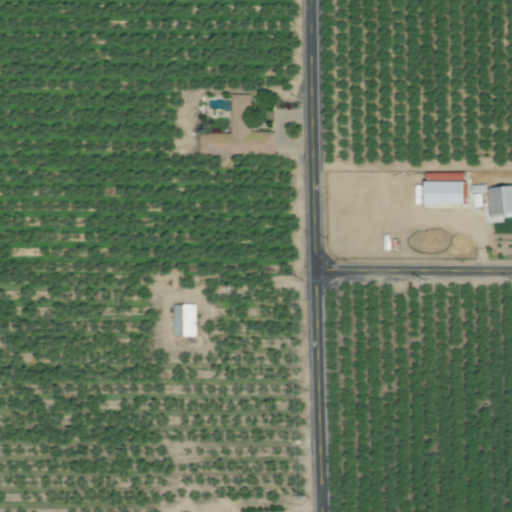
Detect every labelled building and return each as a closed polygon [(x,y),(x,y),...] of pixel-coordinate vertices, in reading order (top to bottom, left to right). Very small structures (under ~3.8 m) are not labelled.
[(199,154),(275,156),(276,132),(252,132),(253,95),(232,95),(231,134),(200,133),(199,154)] [(511,215),(511,187),(487,189),(488,216),(511,215)] [(442,210),(420,210),(420,227),(442,227),(442,210)] [(362,227),(390,227),(390,215),(362,215),(362,227)] [(174,305),(174,338),(196,338),(196,305),(174,305)]
